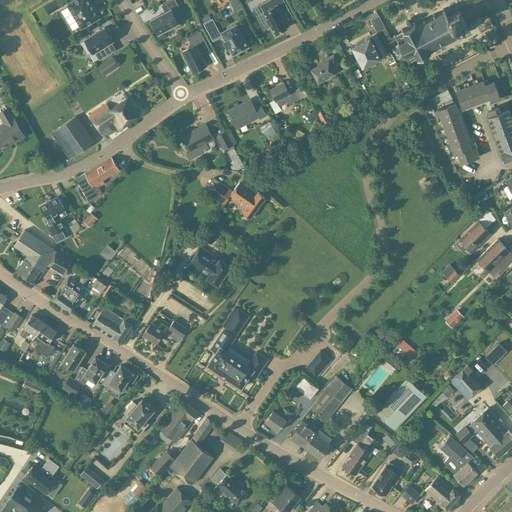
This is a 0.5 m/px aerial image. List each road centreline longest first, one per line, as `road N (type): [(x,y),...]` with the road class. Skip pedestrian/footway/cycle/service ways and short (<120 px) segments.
road 1 (tertiary): [(388,511),(265,445),(0,272)]
road 2 (unclassified): [(181,96),(378,0)]
road 3 (unclassified): [(0,188),(71,172),(181,96)]
